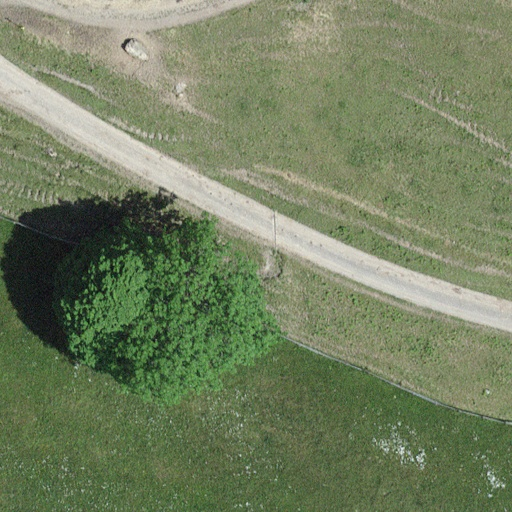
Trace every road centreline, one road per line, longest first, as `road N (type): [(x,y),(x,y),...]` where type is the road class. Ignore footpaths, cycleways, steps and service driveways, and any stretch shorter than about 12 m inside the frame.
road 1 (unclassified): [(0,76),(106,142),(276,227),(423,292),(511,315)]
road 2 (track): [(42,0),(122,15),(216,0)]
